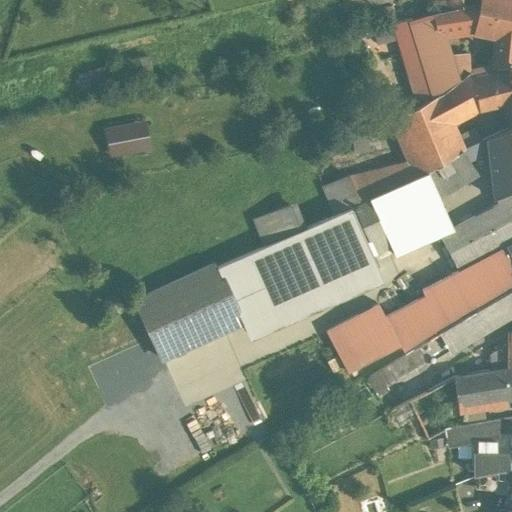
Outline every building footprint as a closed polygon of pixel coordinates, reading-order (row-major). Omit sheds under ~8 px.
[(343,0),(345,9),(390,0),(343,0)] [(433,0),(436,12),(475,3),(474,0),(433,0)] [(511,0),(479,0),(479,2),(474,29),(495,33),(494,51),(511,52),(511,0)] [(436,12),(430,14),(431,16),(438,35),(444,35),(474,29),(479,2),(475,3),(436,12)] [(413,17),(394,22),(401,47),(439,38),(438,35),(431,16),(413,17)] [(439,38),(401,47),(414,89),(427,84),(432,97),(443,93),(457,82),(444,35),(438,35),(439,38)] [(511,52),(494,51),(494,67),(511,62),(511,52)] [(145,61),(88,76),(93,98),(151,84),(145,61)] [(511,62),(494,67),(470,72),(468,74),(469,76),(476,108),(500,101),(503,114),(511,113),(511,62)] [(469,76),(444,94),(450,115),(476,108),(469,76)] [(427,84),(414,89),(417,101),(432,97),(427,84)] [(443,93),(432,97),(410,110),(419,133),(404,139),(417,173),(464,147),(450,115),(444,94),(443,93)] [(103,123),(107,154),(149,150),(146,119),(103,123)] [(511,125),(505,128),(487,137),(495,199),(511,188),(511,125)] [(460,151),(437,165),(450,185),(473,171),(460,151)] [(237,159),(216,163),(219,176),(240,172),(237,159)] [(450,185),(437,165),(427,172),(437,193),(450,185)] [(427,172),(368,199),(386,236),(387,236),(444,209),(437,193),(427,172)] [(327,205),(355,195),(348,174),(320,183),(327,205)] [(511,188),(495,199),(498,205),(440,237),(459,272),(504,247),(511,242),(511,188)] [(386,236),(368,199),(352,206),(374,253),(374,254),(391,246),(387,236),(386,236)] [(290,205),(253,218),(262,244),(271,240),(272,240),(299,229),(290,205)] [(262,244),(214,262),(214,263),(243,323),(378,261),(374,254),(374,253),(352,206),(299,229),(272,240),(271,240),(262,244)] [(459,272),(421,294),(422,295),(423,297),(397,312),(385,319),(398,344),(404,354),(416,347),(437,334),(504,294),(511,289),(511,261),(504,247),(459,272)] [(214,263),(137,299),(164,359),(243,323),(214,263)] [(511,289),(504,294),(437,334),(448,351),(506,315),(511,315),(511,289)] [(347,370),(398,344),(385,319),(376,303),(325,330),(347,370)] [(102,346),(103,355),(98,358),(101,363),(106,361),(112,367),(120,370),(128,370),(136,366),(142,360),(145,352),(145,344),(141,336),(135,330),(127,327),(118,328),(110,332),(105,338),(102,346)] [(437,334),(416,347),(426,364),(448,351),(437,334)] [(504,344),(489,354),(490,371),(494,370),(506,368),(509,367),(509,365),(509,363),(509,362),(504,362),(504,344)] [(367,378),(376,393),(426,364),(416,347),(404,354),(367,378)] [(509,397),(506,368),(494,370),(496,399),(509,397)] [(490,371),(454,377),(458,398),(462,397),(463,403),(496,399),(494,370),(490,371)] [(498,420),(476,423),(448,430),(451,446),(475,441),(497,440),(498,420)] [(497,440),(475,441),(476,458),(479,458),(479,456),(496,458),(497,440)] [(479,456),(479,458),(479,476),(489,474),(495,473),(499,473),(509,471),(510,459),(496,458),(479,456)] [(511,511),(511,470),(505,511),(502,511),(500,511),(511,511)] [(495,473),(489,474),(479,476),(478,486),(498,487),(499,473),(495,473)]
